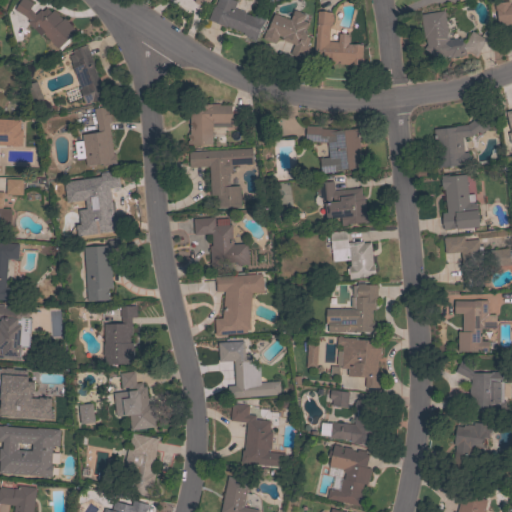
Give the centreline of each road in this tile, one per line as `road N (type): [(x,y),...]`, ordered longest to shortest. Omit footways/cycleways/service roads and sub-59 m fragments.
road 1 (residential): [(397,511),(415,445),(416,304),(381,0)]
road 2 (residential): [(183,511),(198,423),(156,241),(148,86)]
road 3 (residential): [(116,0),(225,69),(309,96),(395,95),(511,69)]
